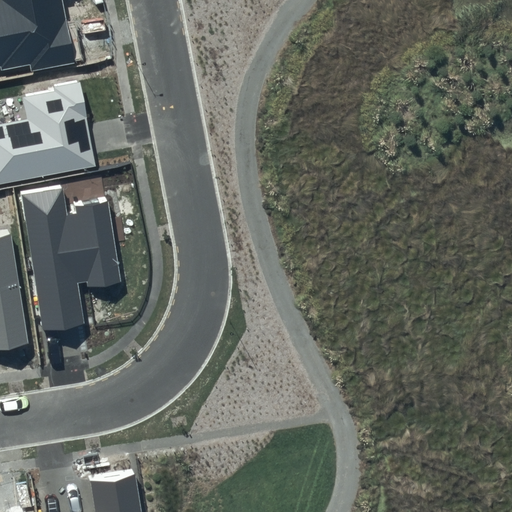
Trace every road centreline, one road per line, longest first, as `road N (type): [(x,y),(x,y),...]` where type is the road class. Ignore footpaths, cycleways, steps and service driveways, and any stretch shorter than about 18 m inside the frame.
road 1 (residential): [(151,0),(202,256),(197,311),(172,362),(124,399),(0,419)]
road 2 (track): [(295,0),(253,79),(243,163),(263,246),(338,414),(349,464),(334,511)]
